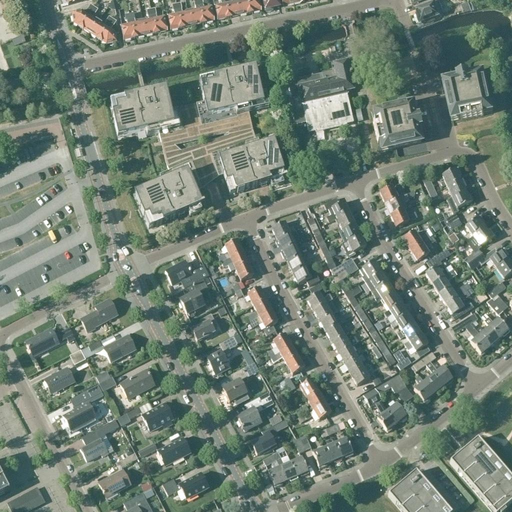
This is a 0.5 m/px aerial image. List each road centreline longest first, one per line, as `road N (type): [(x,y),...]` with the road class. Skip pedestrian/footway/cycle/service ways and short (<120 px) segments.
road 1 (unclassified): [(66,73),(377,0)]
road 2 (residential): [(381,465),(288,306),(248,219)]
road 3 (residential): [(477,390),(353,180)]
road 4 (residential): [(239,488),(143,301)]
road 5 (residential): [(0,350),(84,511)]
road 6 (residential): [(122,272),(0,341)]
road 7 (residential): [(114,239),(77,107)]
road 8 (residential): [(132,267),(248,219)]
road 9 (residential): [(353,180),(449,150),(471,155)]
road 10 (residential): [(381,465),(477,390)]
